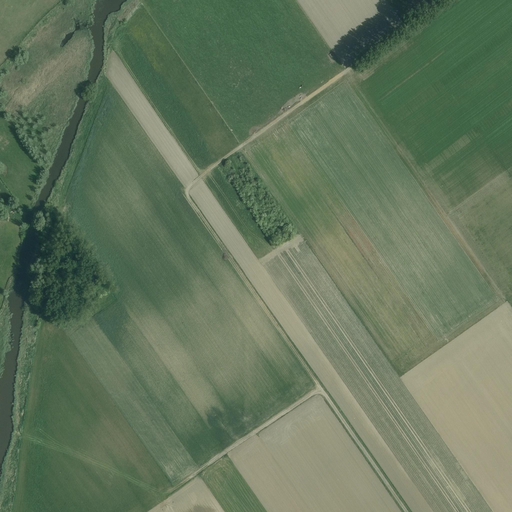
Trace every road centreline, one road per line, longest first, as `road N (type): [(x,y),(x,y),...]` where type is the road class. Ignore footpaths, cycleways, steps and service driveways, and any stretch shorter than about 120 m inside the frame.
road 1 (track): [(440,0),(187,189),(407,511)]
road 2 (track): [(140,511),(322,388)]
